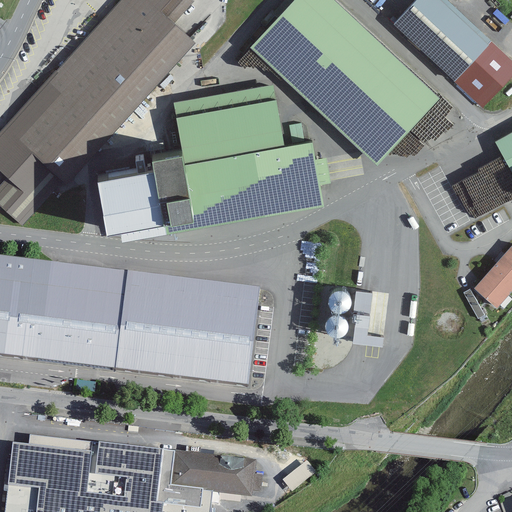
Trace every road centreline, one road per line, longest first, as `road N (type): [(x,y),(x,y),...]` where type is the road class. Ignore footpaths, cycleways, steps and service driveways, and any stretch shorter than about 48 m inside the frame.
road 1 (unclassified): [(0,232),(170,252),(230,249),(316,223),(487,127)]
road 2 (tertiary): [(479,452),(0,395)]
road 3 (unknown): [(240,511),(275,486),(272,463),(182,439),(156,413)]
road 4 (unclassified): [(351,0),(487,127)]
